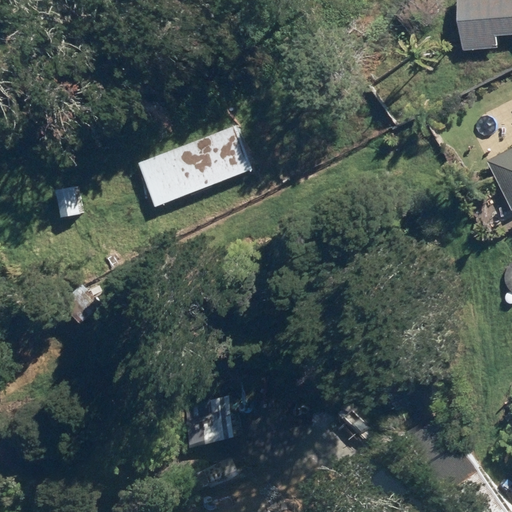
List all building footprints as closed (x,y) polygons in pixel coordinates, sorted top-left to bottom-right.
[(511,0),(458,0),(462,50),(498,48),(497,36),(511,34),(511,0)] [(139,163),(156,206),(251,171),(234,127),(139,163)] [(511,148),(487,161),(511,210),(511,148)] [(56,189),(61,218),(82,215),(78,186),(56,189)] [(61,304),(81,325),(104,303),(84,282),(61,304)] [(402,443),(454,511),(506,511),(436,418),(402,443)]
